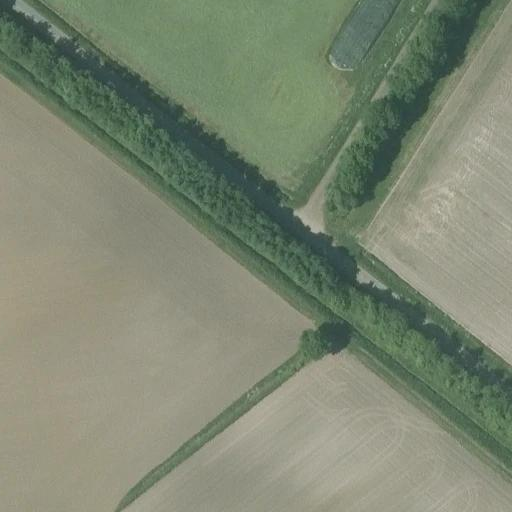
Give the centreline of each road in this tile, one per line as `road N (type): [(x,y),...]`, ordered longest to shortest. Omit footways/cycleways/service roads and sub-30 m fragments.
road 1 (unclassified): [(511,389),(16,0)]
road 2 (track): [(303,224),(439,0)]
